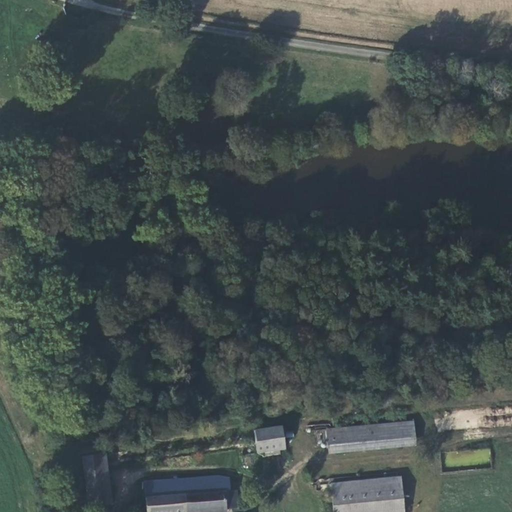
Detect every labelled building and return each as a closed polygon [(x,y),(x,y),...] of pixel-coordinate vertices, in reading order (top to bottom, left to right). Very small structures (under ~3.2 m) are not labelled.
[(328,453),(416,444),(414,420),(326,430),(328,453)] [(285,451),(282,428),(255,432),(258,454),(285,451)] [(253,435),(228,438),(229,449),(254,446),(253,435)] [(104,461),(229,449),(228,438),(103,453),(104,461)] [(109,503),(104,461),(103,453),(83,455),(89,505),(109,503)] [(144,482),(146,496),(230,489),(229,475),(144,482)] [(332,493),(333,511),(404,511),(402,486),(332,493)] [(230,489),(146,496),(147,511),(171,511),(190,510),(228,507),(238,506),(235,489),(234,489),(230,489)]
